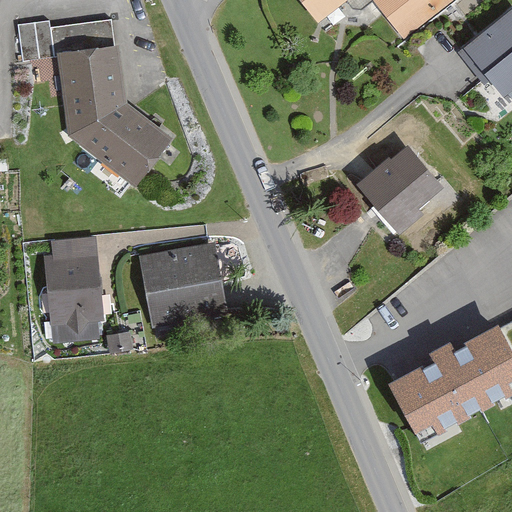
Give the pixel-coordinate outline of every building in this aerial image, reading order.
[(302,0),(318,19),(343,0),(302,0)] [(402,35),(447,0),(376,0),(402,35)] [(511,2),(454,50),(484,86),(491,80),(503,95),(507,91),(511,98),(511,2)] [(23,60),(55,56),(55,49),(114,41),(111,18),(52,25),(51,19),(18,24),(23,60)] [(114,41),(55,49),(55,56),(67,135),(135,187),(173,137),(128,103),(119,41),(114,41)] [(355,181),(399,233),(424,212),(419,206),(444,185),(408,143),(391,156),(389,153),(355,181)] [(97,235),(53,239),(54,255),(45,256),(54,342),(101,337),(99,322),(105,321),(97,235)] [(140,253),(153,325),(229,311),(216,239),(140,253)] [(434,360),(393,382),(423,438),(511,390),(511,351),(497,323),(458,344),(454,336),(429,350),(434,360)]
